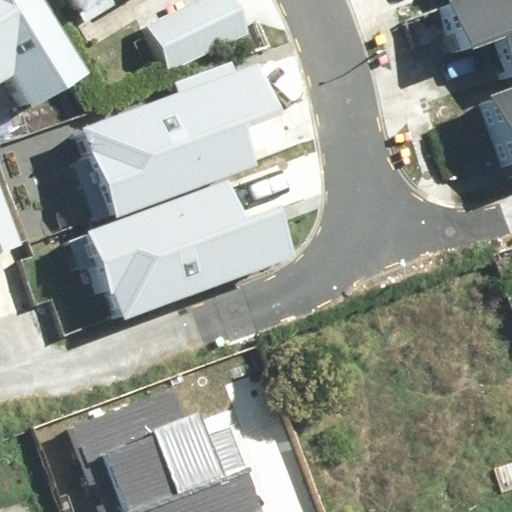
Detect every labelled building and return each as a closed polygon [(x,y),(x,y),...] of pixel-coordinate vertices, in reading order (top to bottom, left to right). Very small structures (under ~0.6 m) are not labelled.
[(0,0),(0,73),(17,99),(70,64),(27,0),(0,0)] [(59,0),(73,18),(98,0),(59,0)] [(226,0),(179,0),(144,18),(167,63),(240,25),(226,0)] [(499,68),(511,63),(511,0),(432,0),(447,43),(486,29),(499,68)] [(68,125),(97,209),(237,160),(224,122),(263,109),(247,64),(68,125)] [(511,87),(478,100),(508,181),(511,179),(511,87)] [(0,237),(16,231),(0,186),(0,237)] [(200,186),(60,234),(89,317),(268,256),(252,211),(214,224),(200,186)] [(197,394),(86,433),(113,511),(133,511),(244,474),(229,431),(212,437),(197,394)] [(511,511),(511,424),(458,448),(486,511),(511,511)] [(133,511),(257,511),(244,474),(133,511)]
